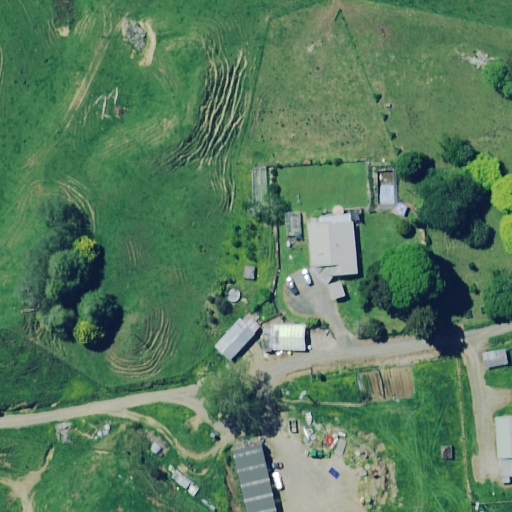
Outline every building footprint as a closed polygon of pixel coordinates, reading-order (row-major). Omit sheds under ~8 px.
[(299,214),(285,215),(287,237),(302,236),(299,214)] [(358,275),(353,215),(322,218),(323,224),(309,225),(313,276),(327,286),(334,276),(358,275)] [(346,297),(341,282),(329,286),(333,301),(346,297)] [(261,329),(247,314),(215,347),(230,361),(261,329)] [(305,351),(305,326),(272,325),(272,336),(263,336),(262,351),(305,351)] [(507,365),(505,351),(483,354),(485,369),(507,365)] [(511,477),(511,417),(496,419),(501,484),(510,483),(510,477),(511,477)] [(277,511),(262,445),(233,452),(246,511),(277,511)]
